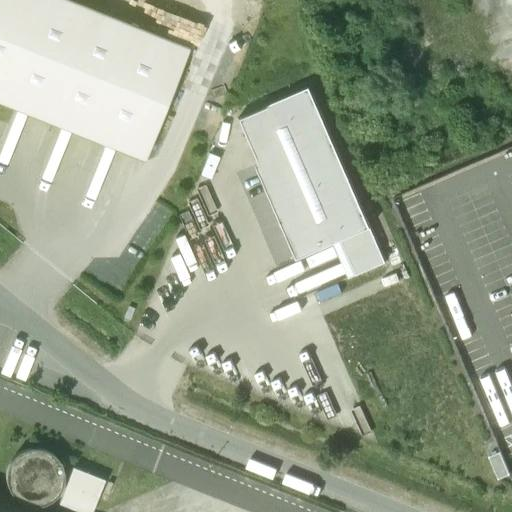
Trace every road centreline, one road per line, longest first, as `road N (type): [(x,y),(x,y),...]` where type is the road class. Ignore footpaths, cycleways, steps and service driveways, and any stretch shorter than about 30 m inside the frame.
road 1 (unclassified): [(395,511),(136,408),(33,326)]
road 2 (unknown): [(9,306),(152,167),(200,72),(211,37),(208,0)]
